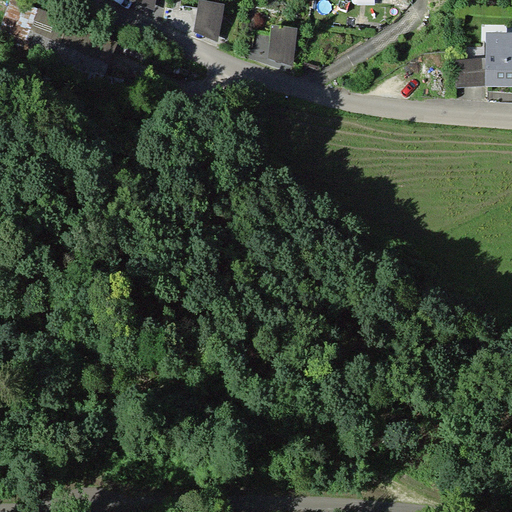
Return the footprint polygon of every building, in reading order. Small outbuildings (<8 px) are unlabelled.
[(154,0),(124,0),(125,0),(153,13),(154,0)] [(222,10),(199,6),(195,35),(217,44),(222,10)] [(117,49),(38,17),(26,47),(104,79),(117,49)] [(294,32),(270,29),(266,63),(290,66),(294,32)] [(511,37),(487,37),(487,89),(511,89),(511,37)] [(484,61),(455,60),(454,87),(484,88),(484,61)]
